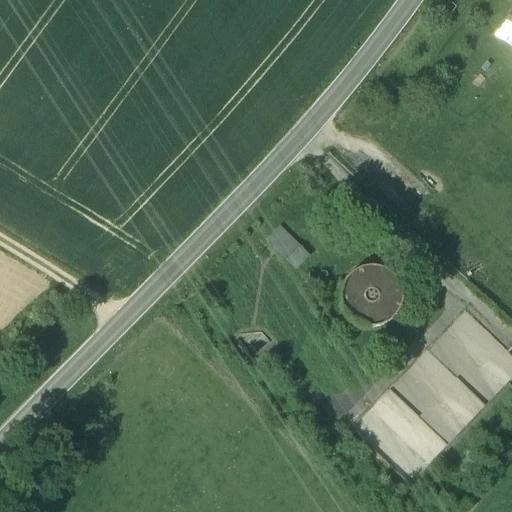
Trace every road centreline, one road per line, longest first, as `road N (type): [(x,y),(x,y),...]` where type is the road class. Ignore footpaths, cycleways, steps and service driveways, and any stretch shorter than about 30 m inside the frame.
road 1 (secondary): [(421,0),(313,129),(0,451)]
road 2 (track): [(125,320),(0,244)]
